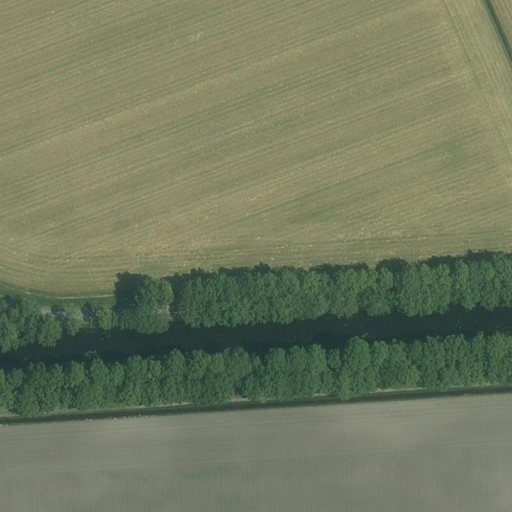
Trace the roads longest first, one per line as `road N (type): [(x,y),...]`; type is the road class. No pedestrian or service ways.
road 1 (unclassified): [(0,304),(54,315),(511,286)]
road 2 (tertiary): [(0,400),(511,365)]
